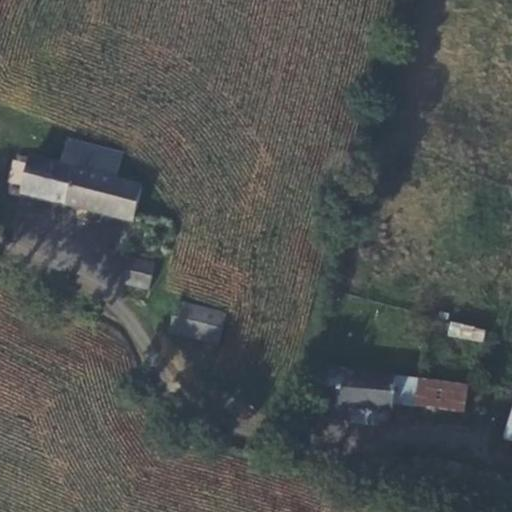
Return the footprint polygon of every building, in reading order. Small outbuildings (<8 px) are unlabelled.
[(22,196),(133,223),(141,187),(115,181),(121,156),(67,143),(61,168),(30,160),(22,196)] [(155,265),(131,261),(125,284),(150,289),(155,265)] [(226,317),(180,305),(172,334),(219,346),(226,317)] [(482,343),(485,329),(449,322),(447,335),(482,343)] [(399,379),(326,372),(322,419),(352,422),(353,408),(396,411),(399,379)] [(466,384),(419,380),(417,380),(415,406),(464,412),(466,384)] [(422,480),(495,498),(502,478),(503,475),(460,465),(428,457),(427,463),(422,480)] [(413,460),(408,475),(422,480),(427,463),(413,460)] [(511,481),(502,478),(495,498),(511,501),(511,481)]
